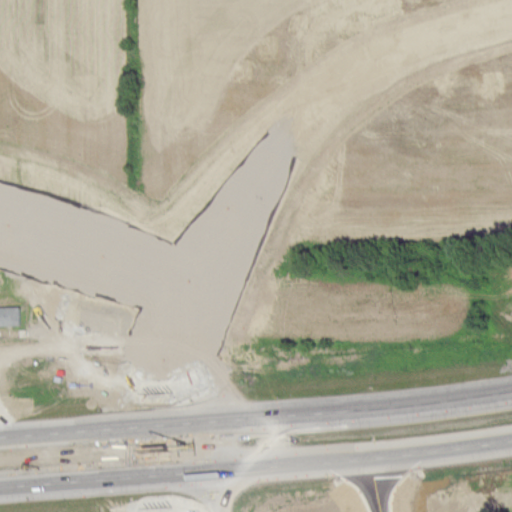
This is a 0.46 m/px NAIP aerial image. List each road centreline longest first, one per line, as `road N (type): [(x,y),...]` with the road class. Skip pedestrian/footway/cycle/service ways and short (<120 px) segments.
road 1 (tertiary): [(158,391),(198,259),(273,150),(382,67),(511,20)]
road 2 (motorway): [(511,388),(386,406),(0,436)]
road 3 (motorway): [(0,486),(511,439)]
road 4 (residential): [(0,223),(186,285)]
